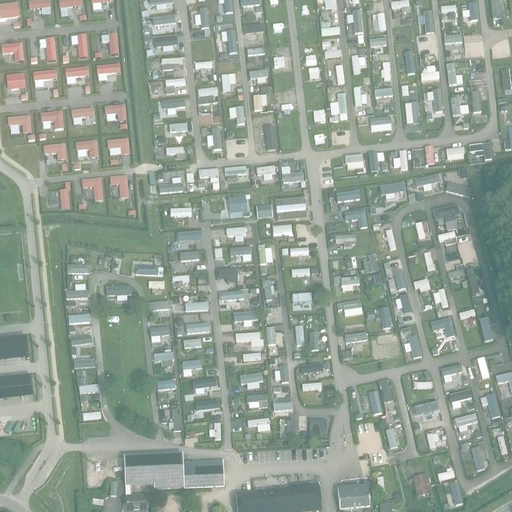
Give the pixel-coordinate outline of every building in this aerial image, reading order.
[(80,0),(76,0),(59,2),(60,11),(82,9),(80,0)] [(499,0),(490,0),(492,21),(501,20),(499,0)] [(408,2),(390,4),(391,10),(409,8),(408,2)] [(50,3),(28,5),(29,14),(51,12),(50,3)] [(425,22),(431,21),(429,3),(423,4),(425,22)] [(18,4),(0,6),(0,18),(0,21),(19,18),(18,4)] [(467,6),(462,7),(464,26),(470,26),(467,6)] [(383,15),(377,16),(379,33),(386,32),(383,15)] [(210,24),(209,16),(193,18),(193,24),(198,23),(199,29),(203,29),(203,30),(210,29),(209,25),(210,24)] [(173,17),(156,20),(157,27),(174,25),(173,17)] [(218,36),(231,35),(230,24),(218,25),(218,36)] [(339,35),(338,29),(321,31),(321,37),(339,35)] [(117,37),(109,37),(110,58),(118,58),(117,37)] [(85,39),(76,39),(79,61),(88,60),(85,39)] [(211,40),(192,42),(192,48),(212,46),(211,40)] [(53,42),(46,43),(48,65),(55,65),(53,42)] [(22,47),(0,49),(1,58),(14,57),(14,65),(23,65),(22,47)] [(415,56),(396,58),(397,64),(416,62),(415,56)] [(211,63),(194,65),(195,71),(212,69),(211,63)] [(446,66),(448,87),(456,86),(454,65),(446,66)] [(344,85),(342,67),(335,68),(337,86),(344,85)] [(120,77),(119,68),(97,69),(98,78),(120,77)] [(88,79),(87,71),(65,73),(66,81),(88,79)] [(250,81),(267,79),(267,71),(249,73),(250,81)] [(502,72),(504,92),(511,91),(509,72),(502,72)] [(56,83),(55,74),(32,76),(33,85),(56,83)] [(439,80),(438,74),(420,75),(421,82),(439,80)] [(230,93),(228,76),(221,77),(223,94),(230,93)] [(25,92),(23,77),(6,79),(8,94),(25,92)] [(166,88),(185,86),(184,80),(165,82),(166,88)] [(217,97),(216,89),(198,92),(199,99),(200,106),(214,105),(213,97),(217,97)] [(392,98),(391,90),(374,92),(375,100),(392,98)] [(479,93),(471,94),(473,115),(481,114),(479,93)] [(346,116),(344,96),(337,96),(339,116),(346,116)] [(254,113),(262,112),(261,97),(253,97),(254,113)] [(451,100),(452,118),(460,117),(458,99),(451,100)] [(158,109),(183,106),(182,100),(157,102),(158,109)] [(420,125),(417,103),(411,104),(413,126),(420,125)] [(125,107),(105,109),(105,117),(117,115),(118,124),(126,123),(125,107)] [(92,108),(70,110),(71,118),(93,116),(92,108)] [(237,126),(244,126),(242,108),(235,109),(237,126)] [(61,111),(40,113),(41,122),(53,121),(54,129),(63,128),(61,111)] [(23,135),(31,134),(29,118),(7,120),(8,128),(22,127),(23,135)] [(370,121),(370,128),(391,126),(390,119),(370,121)] [(269,153),(277,153),(274,124),(266,125),(269,153)] [(169,126),(170,134),(187,132),(186,125),(169,126)] [(121,157),(129,156),(128,140),(107,143),(108,151),(121,150),(121,157)] [(96,142),(75,145),(76,152),(89,151),(90,160),(98,159),(96,142)] [(57,162),(66,161),(64,145),(43,148),(44,156),(57,155),(57,162)] [(490,145),(469,148),(469,154),(483,153),(484,162),(492,161),(490,145)] [(426,167),(434,166),(432,149),(424,150),(426,167)] [(446,157),(464,155),(463,149),(445,151),(446,157)] [(406,152),(399,153),(400,172),(407,171),(406,152)] [(370,173),(376,172),(374,154),(368,155),(370,173)] [(345,158),(345,165),(362,164),(362,156),(345,158)] [(257,177),(275,175),(274,167),(256,170),(257,177)] [(245,168),(225,170),(225,178),(246,176),(245,168)] [(199,179),(218,178),(218,171),(198,172),(199,179)] [(120,200),(128,200),(126,178),(110,179),(110,187),(119,186),(120,200)] [(102,202),(100,180),(82,182),(82,190),(93,189),(94,203),(102,202)] [(177,190),(176,183),(159,185),(160,191),(177,190)] [(401,203),(408,203),(405,185),(399,185),(401,203)] [(470,191),(447,185),(445,193),(468,199),(470,191)] [(397,206),(392,186),(385,188),(390,208),(397,206)] [(441,187),(420,193),(422,200),(443,194),(441,187)] [(67,191),(59,192),(61,211),(69,210),(67,191)] [(335,196),(336,204),(357,201),(356,194),(335,196)] [(245,198),(228,200),(229,215),(242,214),(243,219),(250,218),(249,214),(247,214),(245,198)] [(278,222),(307,218),(304,198),(276,201),(278,222)] [(273,217),(272,206),(256,208),(258,219),(273,217)] [(459,216),(457,207),(433,212),(435,222),(444,220),(446,232),(457,230),(454,217),(459,216)] [(170,218),(191,217),(191,210),(170,210),(170,218)] [(364,212),(344,215),(345,223),(357,221),(359,230),(367,229),(364,212)] [(421,224),(415,225),(419,241),(425,239),(421,224)] [(291,234),(291,226),(272,228),(273,235),(291,234)] [(227,238),(245,237),(245,229),(226,231),(227,238)] [(185,244),(201,242),(199,230),(186,232),(187,238),(184,238),(185,244)] [(390,247),(395,246),(391,230),(385,231),(390,247)] [(439,243),(455,239),(454,233),(437,237),(439,243)] [(351,249),(351,246),(355,246),(355,236),(335,237),(335,245),(343,245),(344,249),(351,249)] [(365,242),(368,254),(374,253),(371,240),(365,242)] [(224,263),(237,261),(236,251),(230,252),(230,251),(214,252),(215,259),(224,259),(224,263)] [(179,255),(180,262),(204,260),(204,253),(179,255)] [(430,254),(424,255),(428,273),(434,271),(430,254)] [(459,254),(446,257),(447,263),(460,260),(459,254)] [(378,273),(375,257),(368,258),(369,263),(363,264),(365,276),(378,273)] [(67,275),(89,275),(89,266),(67,266),(67,275)] [(158,268),(135,267),(135,276),(157,277),(158,268)] [(236,270),(218,271),(218,281),(226,280),(226,284),(237,283),(236,270)] [(479,294),(473,270),(466,272),(472,296),(479,294)] [(449,281),(464,277),(463,271),(448,275),(449,281)] [(373,277),(377,295),(384,293),(379,275),(373,277)] [(341,280),(341,287),(359,286),(358,278),(341,280)] [(429,286),(427,280),(413,284),(414,290),(429,286)] [(272,301),(269,281),(262,282),(262,290),(264,290),(266,302),(272,301)] [(390,295),(406,291),(405,285),(388,289),(390,295)] [(131,297),(130,289),(107,290),(107,298),(131,297)] [(448,307),(444,290),(437,292),(442,309),(448,307)] [(243,293),(220,295),(221,303),(243,300),(243,293)] [(360,302),(343,304),(344,312),(361,309),(360,302)] [(148,305),(148,312),(170,311),(169,303),(148,305)] [(208,304),(185,305),(185,313),(208,312),(208,304)] [(412,313),(411,307),(394,311),(396,317),(412,313)] [(473,311),(458,315),(460,321),(475,317),(473,311)] [(226,322),(243,320),(242,314),(225,316),(226,322)] [(69,326),(90,324),(89,316),(68,317),(69,326)] [(392,317),(372,319),(373,326),(393,324),(392,317)] [(433,335),(439,334),(435,319),(429,321),(433,335)] [(484,341),(491,340),(486,320),(479,321),(484,341)] [(186,327),(186,335),(209,333),(209,325),(186,327)] [(302,328),(295,329),(296,347),(304,347),(302,328)] [(273,329),(266,329),(268,347),(275,346),(273,329)] [(441,332),(445,345),(451,344),(447,330),(441,332)] [(259,342),(259,334),(235,336),(236,343),(259,342)] [(346,345),(367,342),(365,334),(344,337),(346,345)] [(376,338),(377,345),(396,342),(395,335),(376,338)] [(183,342),(184,350),(201,348),(200,340),(183,342)] [(409,360),(415,359),(411,343),(406,344),(409,360)] [(173,361),(172,354),(154,356),(154,363),(173,361)] [(477,360),(482,380),(489,379),(484,359),(477,360)] [(207,370),(185,372),(185,379),(207,378),(207,370)] [(273,386),(287,385),(286,379),(279,379),(278,371),(271,371),(273,386)] [(511,397),(511,373),(495,378),(497,385),(508,382),(511,397)] [(246,386),(246,392),(263,390),(262,379),(249,380),(250,385),(246,386)] [(157,384),(158,392),(175,390),(174,382),(157,384)] [(388,383),(380,385),(385,404),(393,402),(388,383)] [(79,388),(79,396),(98,394),(98,386),(79,388)] [(375,387),(368,388),(375,414),(382,412),(375,387)] [(455,398),(457,403),(471,400),(470,394),(455,398)] [(268,409),(267,396),(246,398),(246,405),(259,403),(259,409),(268,409)] [(493,421),(499,419),(494,402),(489,404),(493,421)] [(274,413),(292,411),(292,404),(273,405),(274,413)] [(180,433),(178,411),(171,411),(173,433),(180,433)] [(100,413),(83,415),(83,422),(101,420),(100,413)] [(456,429),(477,424),(475,415),(454,421),(456,429)] [(290,416),(290,435),(298,436),(299,417),(290,416)] [(247,422),(248,428),(269,426),(268,420),(247,422)] [(425,425),(426,430),(440,427),(439,421),(425,425)] [(362,444),(377,441),(374,425),(359,428),(362,444)] [(390,450),(397,448),(393,430),(385,432),(390,450)] [(430,451),(436,449),(432,435),(426,436),(430,451)] [(497,439),(501,456),(507,455),(503,438),(497,439)] [(364,467),(384,463),(380,443),(360,447),(364,467)] [(152,490),(223,487),(222,462),(183,463),(182,455),(123,457),(124,486),(152,485),(152,490)] [(480,455),(474,456),(478,471),(483,470),(480,455)] [(437,476),(439,482),(454,478),(452,472),(437,476)] [(418,498),(433,494),(428,475),(413,478),(418,498)] [(339,510),(369,507),(366,482),(355,483),(356,488),(337,491),(339,510)] [(111,483),(110,498),(117,498),(118,483),(111,483)] [(288,487),(288,490),(235,495),(236,511),(320,511),(318,486),(298,489),(297,486),(288,487)] [(459,507),(464,505),(456,486),(451,488),(459,507)] [(126,511),(145,511),(145,497),(125,498),(126,511)]
